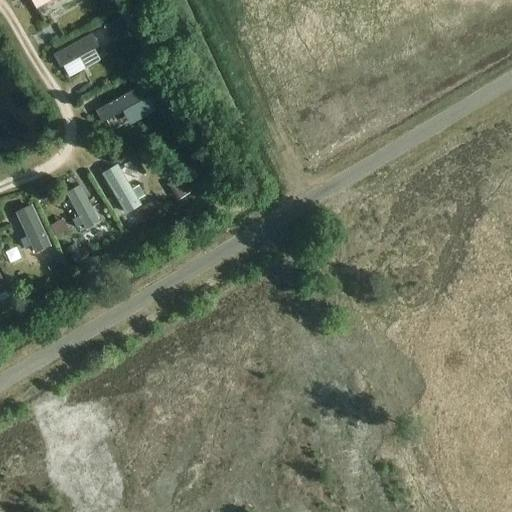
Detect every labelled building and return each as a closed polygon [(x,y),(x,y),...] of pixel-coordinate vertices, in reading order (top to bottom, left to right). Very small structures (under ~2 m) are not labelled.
[(64,0),(35,0),(40,11),(64,0)] [(110,38),(120,33),(114,22),(104,27),(110,38)] [(67,74),(79,68),(74,56),(62,61),(67,74)] [(139,201),(151,192),(123,157),(111,166),(139,201)] [(200,171),(188,162),(182,171),(194,179),(200,171)] [(136,210),(143,222),(158,213),(151,201),(136,210)] [(74,243),(65,248),(71,259),(79,254),(74,243)] [(6,291),(0,294),(0,302),(1,305),(10,301),(6,291)]
